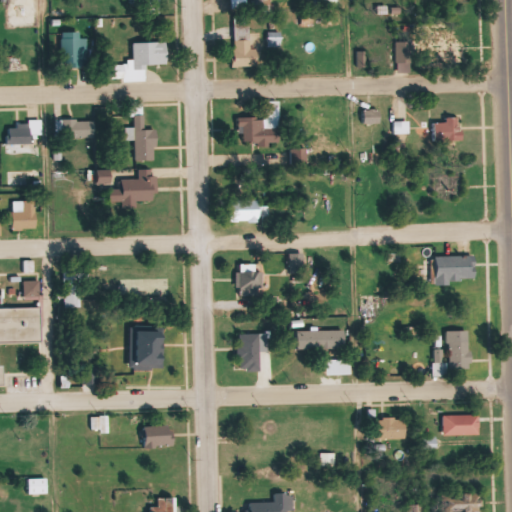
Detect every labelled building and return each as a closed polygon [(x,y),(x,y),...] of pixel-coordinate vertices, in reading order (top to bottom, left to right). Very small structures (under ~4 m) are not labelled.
[(258,50),(251,50),(251,31),(234,31),(234,67),(258,67),(258,50)] [(85,32),(62,33),(62,69),(86,69),(85,32)] [(282,48),(282,33),(268,33),(268,48),(282,48)] [(457,36),(422,36),(422,63),(457,63),(457,36)] [(147,82),(147,65),(167,65),(167,43),(133,43),(133,62),(120,62),(120,82),(147,82)] [(397,73),(411,73),(411,44),(397,44),(397,73)] [(240,118),(239,145),(279,146),(281,109),(274,109),(273,119),(240,118)] [(380,124),(380,110),(363,110),(363,124),(380,124)] [(156,130),(145,130),(144,114),(130,115),(132,161),(157,160),(156,130)] [(462,119),(444,119),(444,122),(435,122),(435,142),(462,142),(462,119)] [(8,142),(43,142),(43,121),(29,121),(29,129),(8,129),(8,142)] [(95,138),(95,121),(56,121),(56,138),(95,138)] [(410,137),(410,121),(393,121),(393,137),(410,137)] [(292,166),(306,166),(306,149),(292,149),(292,166)] [(97,170),(97,183),(111,183),(111,170),(97,170)] [(137,208),(137,201),(155,201),(155,170),(138,170),(138,180),(119,180),(119,208),(137,208)] [(42,187),(41,171),(28,172),(28,188),(42,187)] [(435,198),(465,198),(465,176),(435,176),(435,198)] [(234,201),(234,222),(259,222),(259,201),(234,201)] [(13,229),(36,229),(36,202),(13,202),(13,229)] [(304,275),(304,253),(289,253),(289,275),(304,275)] [(435,282),(476,282),(476,256),(435,256),(435,282)] [(255,264),(237,264),(237,296),(262,296),(262,271),(255,271),(255,264)] [(82,308),(82,267),(64,267),(64,308),(82,308)] [(40,300),(40,281),(24,281),(24,300),(40,300)] [(0,385),(4,386),(4,366),(0,365),(0,343),(42,342),(42,307),(0,308),(0,385)] [(345,331),(295,331),(295,349),(345,349),(345,331)] [(238,334),(239,372),(261,372),(260,352),(268,352),(268,334),(238,334)] [(161,363),(161,336),(125,336),(125,363),(161,363)] [(450,342),(450,369),(471,369),(471,342),(450,342)] [(351,375),(351,360),(326,360),(326,375),(351,375)] [(98,387),(98,362),(83,362),(83,387),(98,387)] [(452,415),(452,435),(479,435),(479,415),(452,415)] [(108,418),(92,418),(92,431),(108,431),(108,418)] [(406,439),(406,419),(379,418),(379,439),(406,439)] [(144,447),(173,446),(173,426),(144,427),(144,447)] [(47,478),(28,478),(28,494),(47,494),(47,478)] [(287,511),(288,511),(294,511),(293,492),(274,493),(275,502),(247,503),(247,511),(287,511)] [(481,511),(482,494),(443,494),(442,511),(481,511)] [(176,511),(176,497),(153,497),(153,511),(176,511)] [(423,511),(424,503),(407,503),(406,511),(423,511)]
